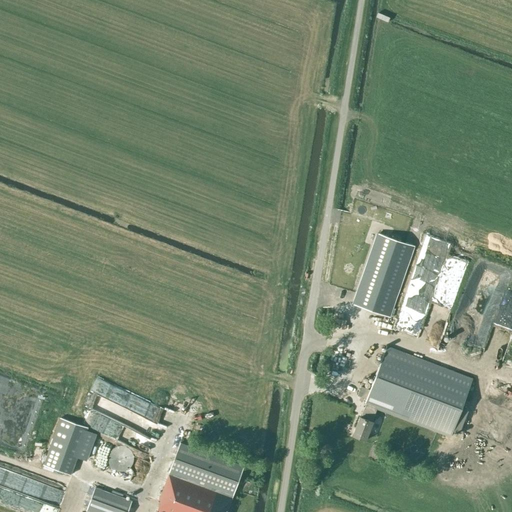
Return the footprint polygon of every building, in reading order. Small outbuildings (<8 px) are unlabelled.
[(389,316),(414,246),(377,234),(353,304),(389,316)] [(357,395),(366,399),(365,402),(366,403),(361,417),(359,416),(352,435),(365,440),(373,421),(372,421),(377,407),(451,435),(453,430),(459,433),(468,411),(461,408),(465,398),(473,379),(387,347),(379,365),(370,389),(361,386),(357,395)] [(511,387),(492,380),(484,399),(511,410),(511,387)] [(61,417),(43,464),(70,474),(88,427),(61,417)] [(180,443),(168,474),(158,501),(160,502),(157,511),(158,511),(226,511),(244,466),(180,443)] [(115,447),(113,448),(112,449),(111,450),(110,451),(109,453),(108,455),(108,457),(108,459),(108,460),(108,462),(109,463),(110,465),(111,467),(112,468),(113,468),(115,470),(116,470),(117,471),(119,471),(120,471),(122,471),(123,471),(125,470),(126,470),(127,469),(128,469),(129,468),(130,467),(131,466),(131,465),(132,464),(133,462),(133,461),(133,459),(133,458),(133,457),(133,454),(132,453),(132,452),(131,450),(130,449),(128,448),(127,447),(126,447),(124,446),(123,446),(120,445),(119,446),(117,446),(116,446),(115,447)] [(112,494),(95,487),(86,510),(90,511),(126,511),(131,501),(123,498),(124,494),(113,490),(112,494)]
